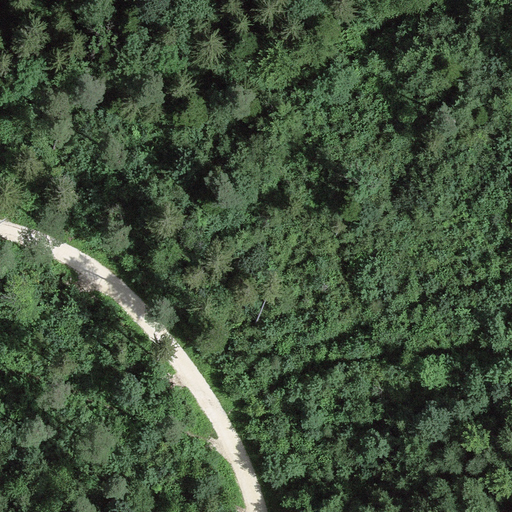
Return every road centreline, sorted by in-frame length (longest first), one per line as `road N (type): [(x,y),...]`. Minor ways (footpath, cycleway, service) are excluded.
road 1 (track): [(0,109),(130,82),(281,80),(447,0)]
road 2 (unclassified): [(257,511),(224,428),(138,307),(43,240),(0,228)]
road 3 (track): [(215,413),(331,362),(511,352)]
